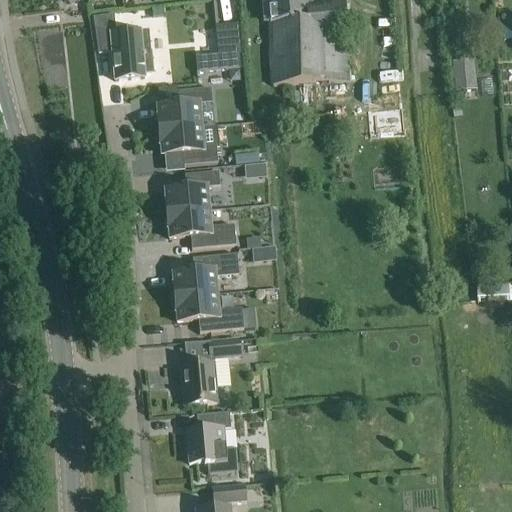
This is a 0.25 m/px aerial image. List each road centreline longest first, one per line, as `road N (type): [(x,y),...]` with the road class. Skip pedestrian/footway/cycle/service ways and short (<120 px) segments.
road 1 (tertiary): [(65,377),(34,210),(0,104)]
road 2 (residential): [(122,375),(127,265),(112,112)]
road 3 (residential): [(122,375),(135,511)]
road 4 (tertiary): [(73,511),(65,377)]
